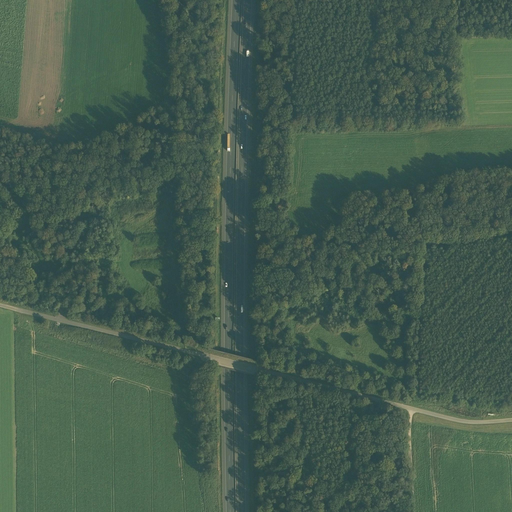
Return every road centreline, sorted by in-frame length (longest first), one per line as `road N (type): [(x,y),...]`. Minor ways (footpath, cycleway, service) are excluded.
road 1 (motorway): [(235,0),(230,511)]
road 2 (motorway): [(242,511),(247,0)]
road 3 (track): [(263,371),(0,305)]
road 4 (track): [(263,371),(458,421),(511,420)]
